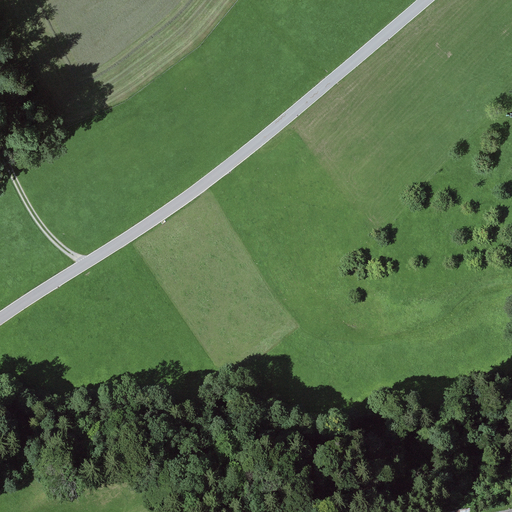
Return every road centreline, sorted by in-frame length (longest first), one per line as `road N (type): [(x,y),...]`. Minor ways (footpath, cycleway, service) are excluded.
road 1 (tertiary): [(0,319),(184,199),(424,0)]
road 2 (track): [(0,147),(31,213),(85,262)]
